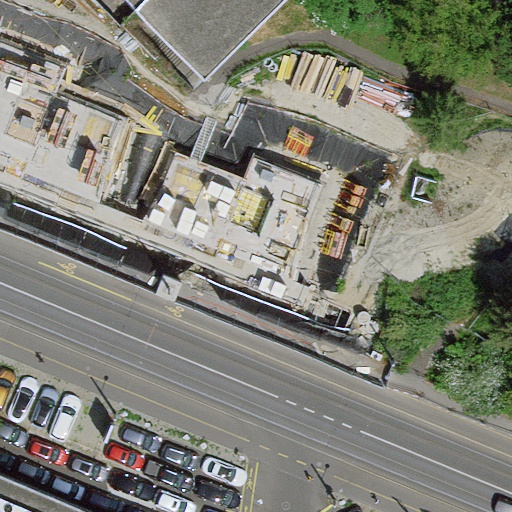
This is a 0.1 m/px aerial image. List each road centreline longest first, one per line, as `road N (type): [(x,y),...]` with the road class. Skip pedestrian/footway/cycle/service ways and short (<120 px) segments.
road 1 (primary): [(0,276),(511,492)]
road 2 (tertiary): [(511,489),(0,279)]
